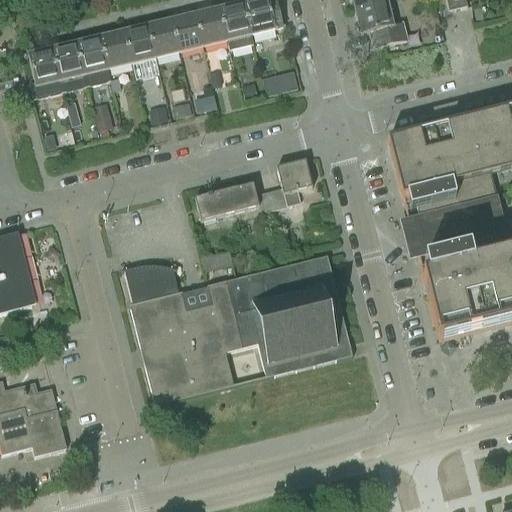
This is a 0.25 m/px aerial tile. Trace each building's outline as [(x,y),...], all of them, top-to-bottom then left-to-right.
[(351,0),(354,12),(371,8),(368,0),(351,0)] [(368,0),(371,8),(354,12),(360,38),(370,35),(374,52),(406,44),(402,27),(392,29),(384,0),(368,0)] [(463,0),(444,0),(448,16),(466,11),(463,0)] [(267,1),(243,6),(250,39),(275,33),(267,1)] [(243,6),(218,12),(226,44),(250,39),(243,6)] [(481,11),(473,13),(475,23),(483,21),(481,11)] [(218,12),(194,18),(202,50),(226,44),(218,12)] [(194,18),(170,24),(178,56),(202,50),(194,18)] [(170,24),(146,30),(154,62),(178,56),(170,24)] [(146,30),(122,35),(130,67),(154,62),(146,30)] [(130,67),(122,35),(98,41),(106,73),(130,67)] [(106,73),(98,41),(75,47),(86,90),(109,85),(106,73)] [(86,90),(75,47),(51,52),(63,96),(86,90)] [(63,96),(51,52),(27,58),(34,87),(29,88),(33,103),(63,96)] [(278,79),(261,83),(265,101),(283,97),(278,79)] [(117,83),(110,84),(113,95),(119,93),(117,83)] [(109,106),(94,108),(99,133),(113,130),(109,106)] [(72,109),(65,111),(68,122),(75,120),(72,109)] [(439,329),(442,344),(511,325),(511,264),(497,207),(498,207),(490,175),(511,169),(511,114),(390,145),(390,143),(387,144),(403,207),(407,205),(409,214),(416,212),(421,229),(421,230),(416,232),(420,249),(425,247),(430,266),(423,268),(425,276),(420,277),(434,330),(439,329)] [(281,193),(275,194),(280,212),(300,207),(297,195),(311,191),(305,164),(275,172),(281,193)] [(253,187),(194,202),(200,225),(204,224),(204,226),(215,224),(215,221),(259,210),(261,217),(280,212),(275,194),(256,199),(253,187)] [(0,317),(31,310),(13,238),(0,241),(0,317)] [(204,275),(231,269),(228,256),(201,262),(204,275)] [(124,276),(132,309),(128,310),(154,410),(352,361),(326,260),(206,290),(206,292),(207,292),(212,309),(185,316),(180,298),(181,298),(181,297),(177,297),(172,275),(175,276),(175,275),(172,274),(168,273),(164,272),(159,271),(155,271),(151,270),(146,271),(142,271),(138,271),(134,272),(120,276),(120,277),(124,276)] [(28,322),(15,325),(17,334),(30,330),(28,322)] [(0,457),(1,460),(31,452),(33,462),(66,454),(51,393),(37,397),(34,387),(16,392),(16,394),(4,397),(1,386),(0,386),(0,457)]
